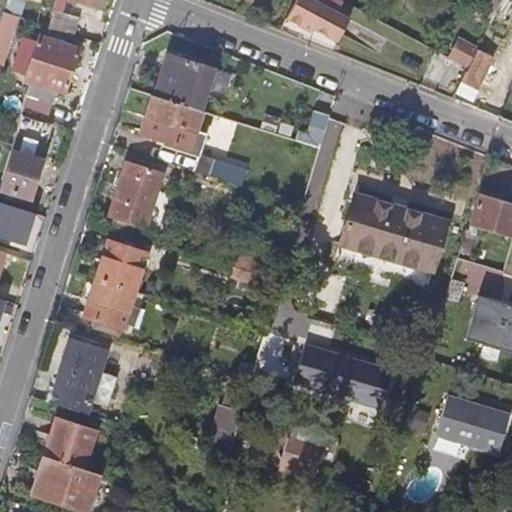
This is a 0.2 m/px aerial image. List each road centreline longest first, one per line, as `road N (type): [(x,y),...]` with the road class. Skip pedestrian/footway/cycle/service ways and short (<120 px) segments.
road 1 (residential): [(0,422),(133,0)]
road 2 (residential): [(142,0),(511,140)]
